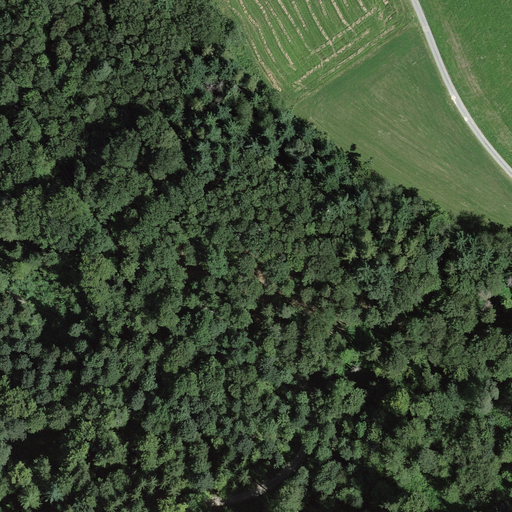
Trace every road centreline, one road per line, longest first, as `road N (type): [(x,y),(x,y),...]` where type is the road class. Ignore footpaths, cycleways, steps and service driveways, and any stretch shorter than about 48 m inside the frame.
road 1 (track): [(122,511),(136,503),(227,499),(266,487),(303,447),(309,402),(271,349),(113,237),(0,86)]
road 2 (track): [(0,290),(132,342),(158,357),(185,396)]
road 3 (track): [(412,0),(444,72),(511,173)]
